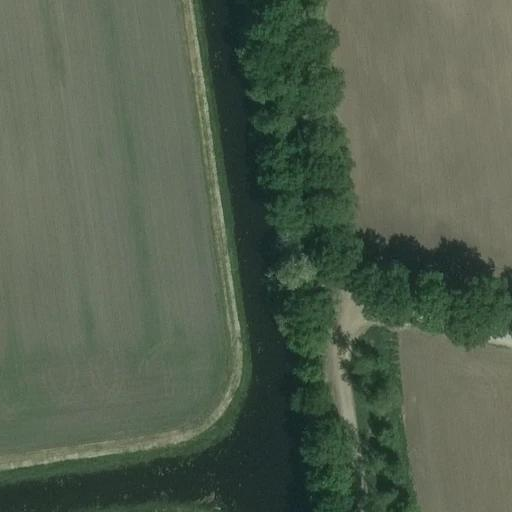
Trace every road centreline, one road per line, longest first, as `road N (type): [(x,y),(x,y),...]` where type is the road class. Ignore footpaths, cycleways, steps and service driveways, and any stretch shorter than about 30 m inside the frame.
road 1 (track): [(366,511),(337,317),(364,314)]
road 2 (residential): [(364,314),(511,347)]
